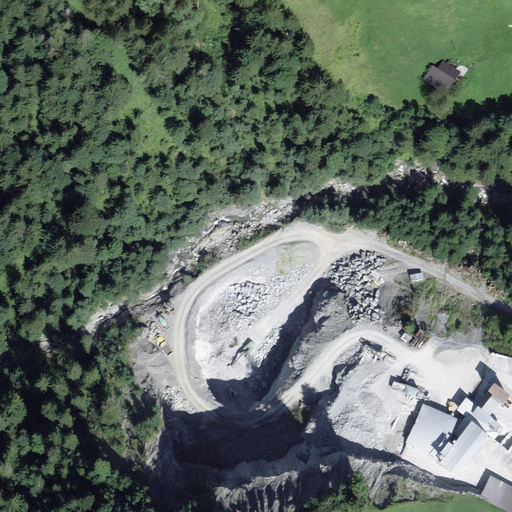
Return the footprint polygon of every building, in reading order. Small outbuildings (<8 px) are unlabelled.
[(444,66),(434,81),(446,89),(457,74),(444,66)] [(511,387),(497,377),(491,386),(507,397),(511,388),(511,387)] [(409,436),(443,451),(458,417),(424,402),(409,436)] [(469,443),(452,463),(470,478),(487,457),(469,443)] [(511,509),(511,485),(491,475),(481,495),(511,509)]
